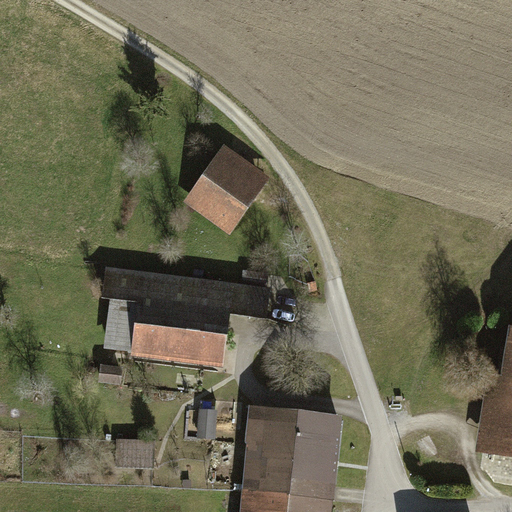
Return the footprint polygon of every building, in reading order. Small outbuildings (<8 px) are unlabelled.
[(226,145),(185,203),(232,236),(273,178),(226,145)] [(274,288),(269,288),(243,285),(108,267),(104,299),(112,300),(106,349),(134,353),(133,357),(226,368),(233,316),(270,320),(274,288)] [(245,271),(243,285),(269,288),(271,274),(245,271)] [(511,328),(510,328),(502,378),(489,376),(476,454),(511,460),(511,328)] [(125,368),(102,365),(100,383),(123,385),(125,368)] [(250,444),(245,491),(336,502),(337,502),(347,417),(252,406),(248,444),(250,444)] [(219,411),(200,410),(198,439),(217,440),(219,411)] [(157,441),(118,440),(117,467),(156,469),(157,441)] [(245,491),(242,511),(334,511),(336,502),(245,491)]
